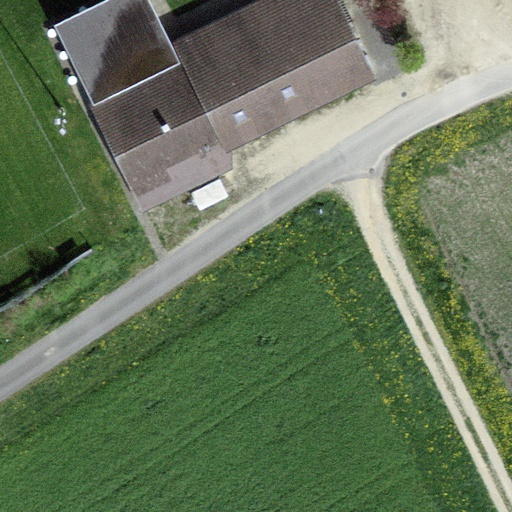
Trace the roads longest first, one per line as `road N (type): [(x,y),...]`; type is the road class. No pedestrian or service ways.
road 1 (residential): [(511,74),(352,152),(0,374)]
road 2 (track): [(511,511),(385,252),(352,152)]
